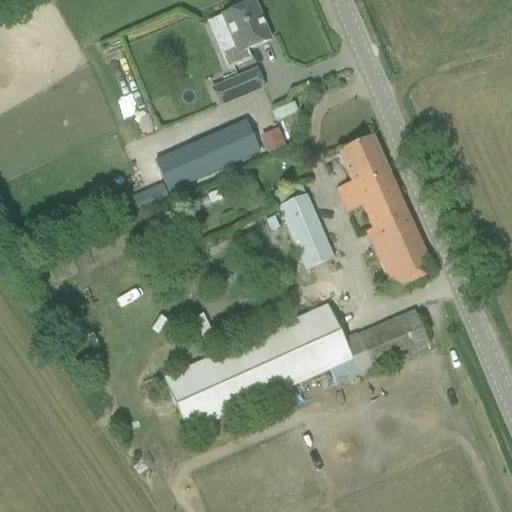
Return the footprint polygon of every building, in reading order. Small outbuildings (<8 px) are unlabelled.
[(246,51),(269,41),(253,3),(244,7),(239,4),(231,8),(230,13),(220,17),(233,48),(219,54),(226,70),(250,60),(246,51)] [(255,71),(211,89),(219,107),(262,89),(255,71)] [(168,194),(239,162),(258,154),(243,123),(154,163),(168,194)] [(370,231),(365,233),(392,293),(432,275),(371,138),(336,153),(350,184),(336,190),(346,214),(360,208),(370,231)] [(304,197),(275,209),(302,274),(331,262),(304,197)] [(356,377),(357,379),(428,348),(412,313),(353,339),(352,337),(341,342),(326,308),(161,381),(186,435),(328,372),(334,386),(356,377)] [(199,343),(212,337),(201,315),(189,321),(199,343)]
